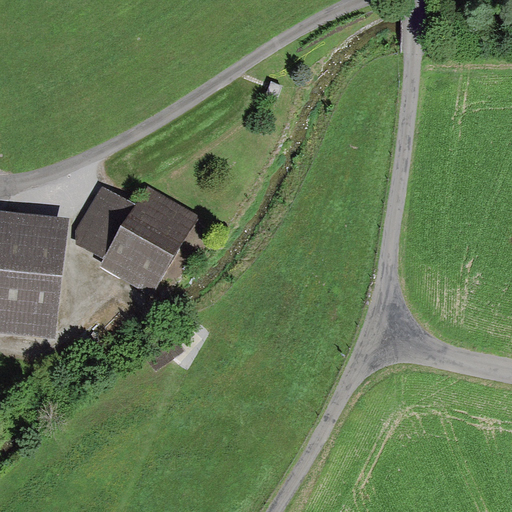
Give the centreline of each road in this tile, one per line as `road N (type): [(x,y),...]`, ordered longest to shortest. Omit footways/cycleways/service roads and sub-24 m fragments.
road 1 (residential): [(415,0),(403,156),(372,339)]
road 2 (residential): [(372,339),(275,511)]
road 3 (unclassified): [(372,339),(511,370)]
